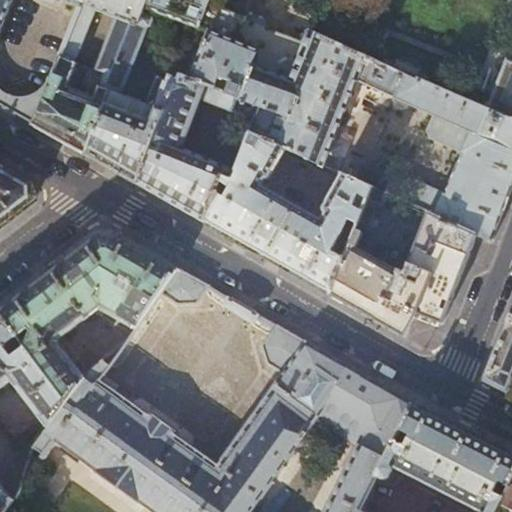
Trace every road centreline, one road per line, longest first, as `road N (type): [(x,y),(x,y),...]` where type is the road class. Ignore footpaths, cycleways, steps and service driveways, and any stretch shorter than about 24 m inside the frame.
road 1 (residential): [(453,395),(105,189)]
road 2 (residential): [(453,395),(511,249)]
road 3 (residential): [(0,267),(105,189)]
road 4 (residential): [(105,189),(0,129)]
